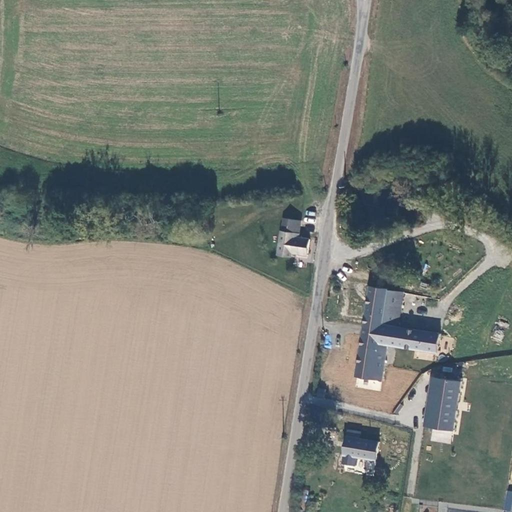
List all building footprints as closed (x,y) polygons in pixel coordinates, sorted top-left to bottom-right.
[(307,256),(308,245),(294,243),(286,240),(284,235),(285,230),(283,230),(279,251),(307,256)] [(298,232),(285,230),(284,235),(286,240),(294,243),(308,245),(310,238),(299,237),(298,232)] [(371,282),(356,381),(373,384),(374,376),(383,376),(387,347),(381,346),(382,340),(388,341),(439,348),(442,328),(399,322),(404,287),(371,282)] [(424,423),(434,424),(441,374),(432,372),(424,423)] [(454,427),(457,408),(462,377),(441,374),(434,424),(454,427)] [(468,409),(457,408),(454,427),(466,428),(468,409)] [(347,434),(345,451),(357,453),(379,457),(381,438),(362,435),(363,428),(350,426),(349,434),(347,434)] [(356,462),(357,453),(345,451),(343,461),(356,462)] [(459,459),(453,479),(478,487),(484,466),(459,459)] [(511,491),(507,490),(502,509),(511,510),(511,491)]
